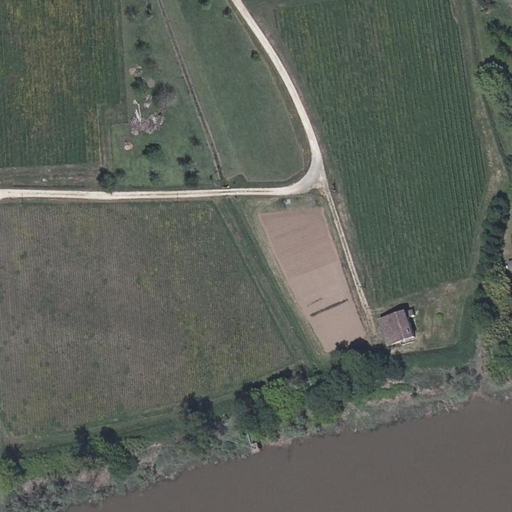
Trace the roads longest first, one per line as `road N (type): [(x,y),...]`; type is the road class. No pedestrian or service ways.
road 1 (track): [(239,0),(299,99),(382,345)]
road 2 (track): [(324,169),(315,184),(279,192),(0,195)]
